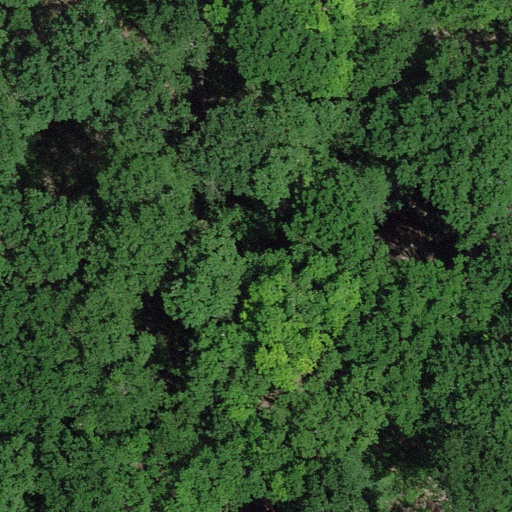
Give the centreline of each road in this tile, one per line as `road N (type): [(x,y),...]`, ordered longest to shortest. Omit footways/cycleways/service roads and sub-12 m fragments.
road 1 (track): [(209,511),(511,216)]
road 2 (track): [(256,0),(511,54)]
